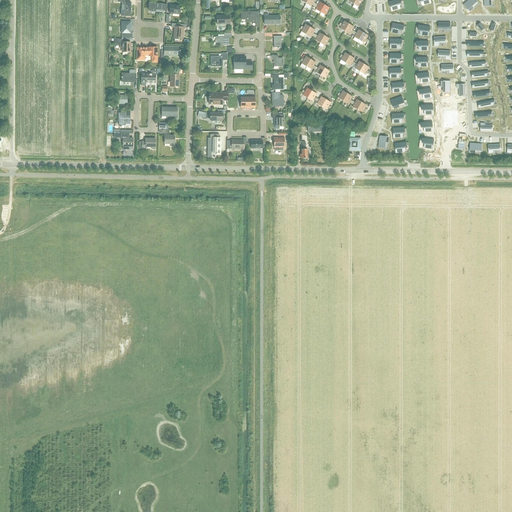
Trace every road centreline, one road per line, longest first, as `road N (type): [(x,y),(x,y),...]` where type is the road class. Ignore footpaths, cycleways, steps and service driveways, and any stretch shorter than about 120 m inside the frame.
road 1 (unclassified): [(187,167),(511,173)]
road 2 (unclassified): [(12,164),(187,167)]
